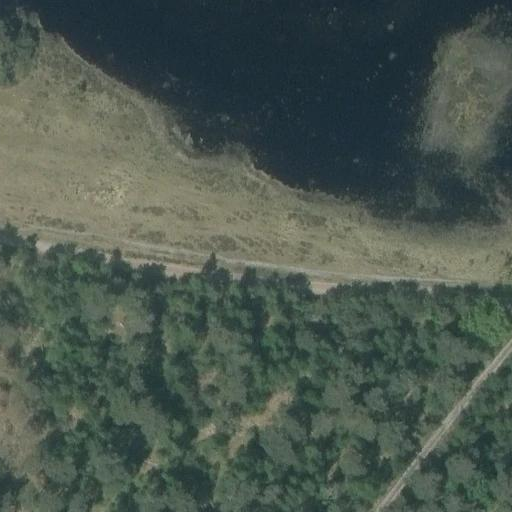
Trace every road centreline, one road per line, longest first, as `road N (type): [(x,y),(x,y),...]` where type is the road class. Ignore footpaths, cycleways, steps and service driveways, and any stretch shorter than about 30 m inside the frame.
road 1 (track): [(511,296),(235,284),(0,233)]
road 2 (track): [(511,344),(372,511)]
